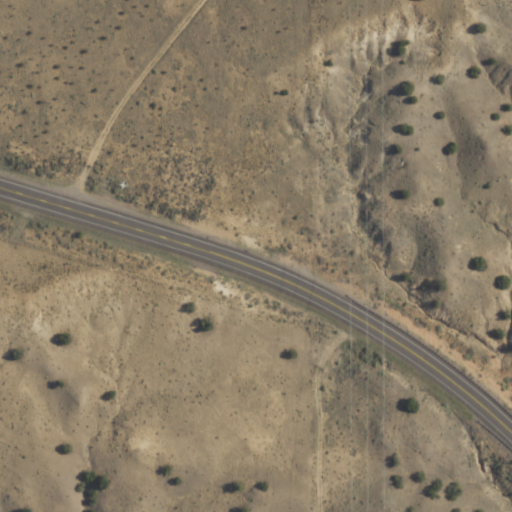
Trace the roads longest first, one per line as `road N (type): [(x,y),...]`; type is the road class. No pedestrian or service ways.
road 1 (secondary): [(511,432),(361,320),(194,247),(0,187)]
road 2 (track): [(67,208),(131,88),(198,0)]
